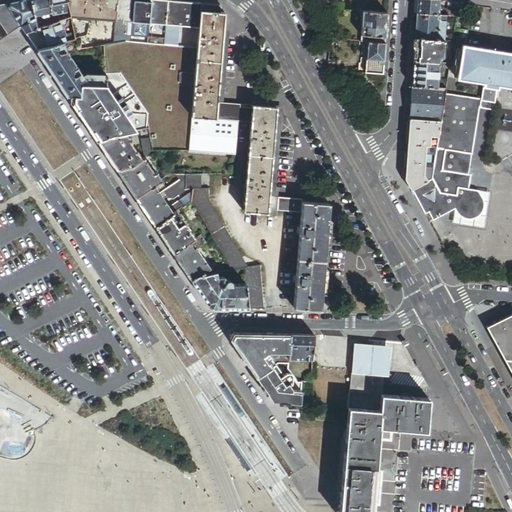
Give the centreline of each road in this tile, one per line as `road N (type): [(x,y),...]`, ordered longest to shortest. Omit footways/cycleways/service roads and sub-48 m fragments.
road 1 (residential): [(235,511),(162,358),(0,115)]
road 2 (primary): [(241,0),(273,34),(422,311)]
road 3 (residential): [(203,326),(27,65),(0,64)]
road 4 (residential): [(422,311),(385,323),(203,326)]
road 5 (primary): [(422,311),(511,474)]
road 6 (primary): [(360,157),(274,0)]
road 7 (residential): [(360,157),(393,124),(404,0)]
road 8 (primary): [(445,303),(360,157)]
road 9 (residential): [(295,465),(203,326)]
road 10 (primary): [(511,425),(445,303)]
